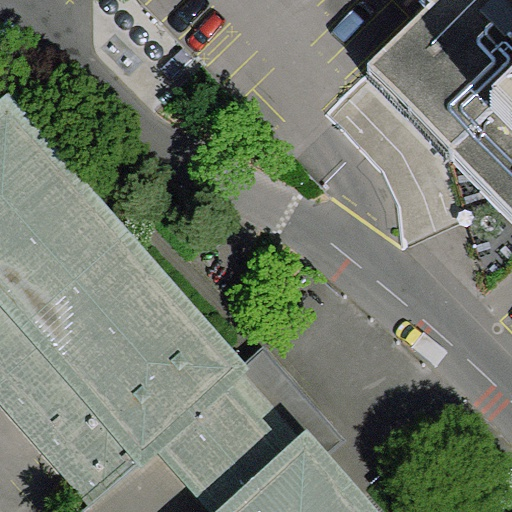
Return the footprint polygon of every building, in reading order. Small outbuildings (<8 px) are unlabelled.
[(511,0),(451,0),(435,17),(371,77),(511,221),(511,132),(498,119),(511,105),(511,0)] [(451,0),(417,0),(435,17),(451,0)] [(511,105),(498,119),(511,132),(511,105)] [(226,389),(242,375),(82,198),(89,192),(15,110),(0,122),(0,307),(139,465),(159,448),(226,389)] [(0,374),(106,495),(139,465),(0,307),(0,374)] [(251,367),(248,370),(312,441),(291,461),(311,484),(325,473),(338,461),(352,448),(268,351),(251,367)] [(226,389),(291,461),(312,441),(248,370),(242,375),(226,389)] [(280,511),(311,484),(291,461),(226,389),(159,448),(214,511),(280,511)] [(214,511),(159,448),(139,465),(106,495),(86,511),(214,511)] [(358,511),(325,473),(311,484),(280,511),(358,511)]
